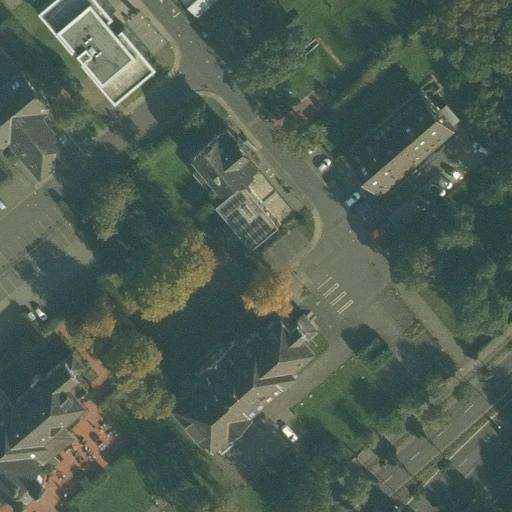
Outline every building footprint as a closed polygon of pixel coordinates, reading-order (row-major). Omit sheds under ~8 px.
[(157,66),(100,0),(50,0),(39,10),(116,100),(157,66)] [(183,0),(197,15),(214,0),(183,0)] [(0,45),(0,87),(21,71),(0,45)] [(21,71),(0,87),(0,138),(3,142),(49,103),(22,70),(21,71)] [(420,89),(345,153),(379,192),(454,128),(420,89)] [(79,147),(47,107),(50,104),(49,103),(3,142),(3,143),(8,138),(39,175),(53,164),(55,167),(79,147)] [(222,130),(221,129),(207,141),(208,142),(193,154),(222,189),(224,187),(236,177),(240,181),(241,180),(254,170),(253,168),(259,163),(248,151),(249,150),(238,136),(237,137),(227,125),(222,130)] [(236,177),(224,187),(229,193),(242,182),(241,180),(240,181),(236,177)] [(229,193),(216,204),(251,246),(279,224),(243,181),(242,182),(229,193)] [(258,325),(241,340),(237,335),(227,344),(207,360),(207,361),(197,370),(201,374),(191,383),(192,384),(172,401),(204,439),(207,436),(213,443),(216,442),(228,431),(230,429),(231,430),(243,420),(242,419),(252,410),(250,408),(296,369),(293,366),(315,347),(302,332),(306,328),(298,319),(291,325),(280,312),(261,329),(258,325)] [(43,376),(40,372),(30,380),(33,384),(13,401),(42,435),(59,421),(84,400),(79,394),(89,385),(77,371),(84,365),(73,352),(66,358),(65,357),(43,376)] [(0,485),(4,491),(9,486),(18,497),(20,498),(22,498),(25,497),(27,495),(28,492),(27,488),(36,481),(37,482),(40,483),(43,482),(45,480),(46,476),(45,473),(37,463),(42,459),(34,450),(46,439),(42,435),(13,401),(8,395),(0,401),(0,485)] [(59,421),(42,435),(46,439),(34,450),(42,459),(71,435),(59,421)] [(228,431),(216,442),(222,449),(235,438),(228,431)]
